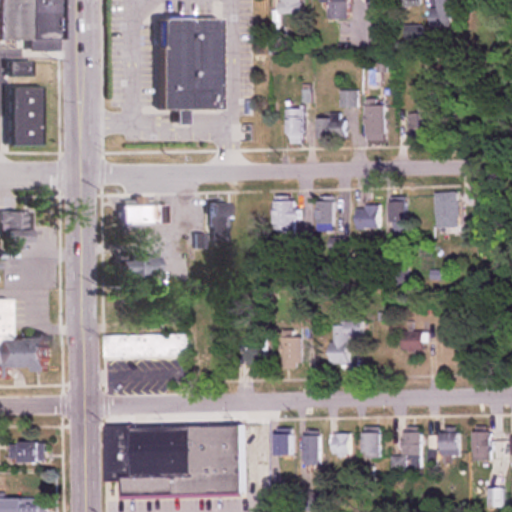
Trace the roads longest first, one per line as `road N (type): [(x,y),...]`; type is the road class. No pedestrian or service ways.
road 1 (secondary): [(84,0),(85,511)]
road 2 (residential): [(84,403),(511,397)]
road 3 (residential): [(83,169),(470,173)]
